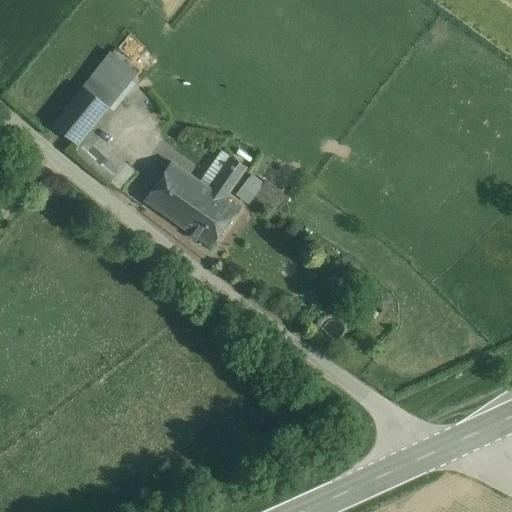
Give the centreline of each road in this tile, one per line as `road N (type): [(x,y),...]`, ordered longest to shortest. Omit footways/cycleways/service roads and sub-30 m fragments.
road 1 (unclassified): [(436,447),(129,218),(0,110)]
road 2 (secondary): [(290,511),(436,447)]
road 3 (track): [(390,413),(511,355)]
